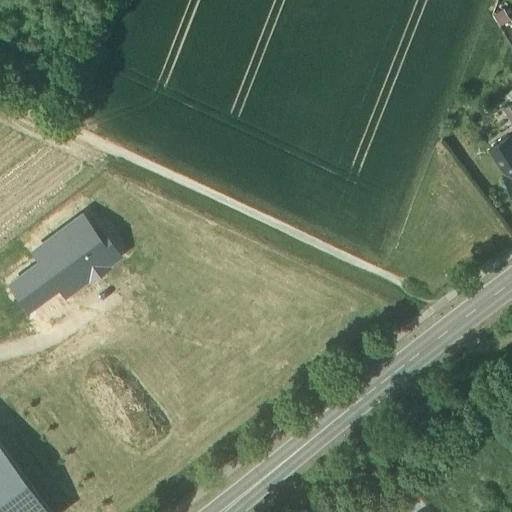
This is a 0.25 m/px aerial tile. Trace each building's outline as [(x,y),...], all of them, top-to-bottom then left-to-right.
[(504,8),(493,15),(499,26),(511,19),(504,8)] [(491,147),(497,157),(511,148),(511,147),(511,139),(510,136),(491,147)] [(506,172),(511,182),(511,148),(497,157),(506,172)] [(32,250),(40,260),(58,284),(57,285),(64,295),(112,258),(110,255),(116,251),(97,226),(91,231),(79,215),(32,250)] [(26,308),(57,285),(58,284),(40,260),(8,284),(26,308)] [(0,511),(52,511),(0,441),(0,511)]
